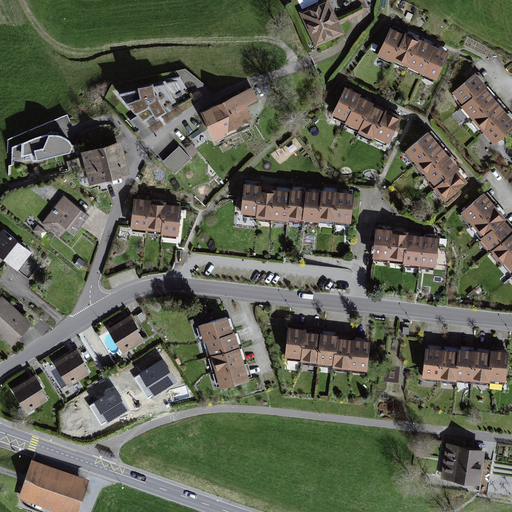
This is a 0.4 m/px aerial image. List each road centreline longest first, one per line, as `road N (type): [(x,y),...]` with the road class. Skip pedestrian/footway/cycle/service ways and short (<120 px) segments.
road 1 (residential): [(94,311),(130,289),(177,282),(511,319)]
road 2 (residential): [(94,311),(94,283),(141,152),(212,97),(290,67)]
road 3 (track): [(290,67),(291,56),(276,42),(62,52),(35,28),(21,0)]
road 4 (residential): [(511,438),(254,408)]
road 5 (tertiary): [(0,432),(228,511)]
